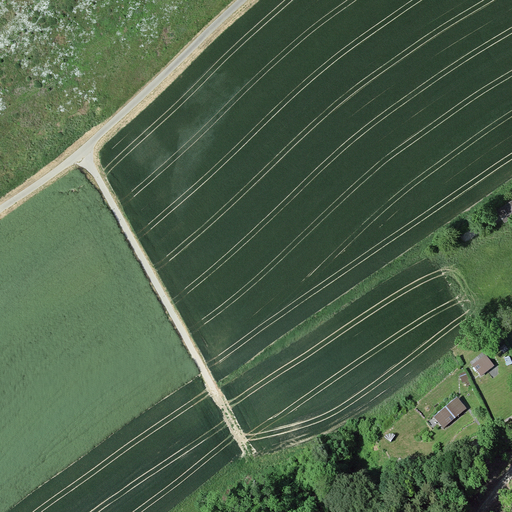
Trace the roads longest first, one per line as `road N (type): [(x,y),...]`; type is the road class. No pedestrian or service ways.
road 1 (track): [(249,0),(85,151),(0,210)]
road 2 (track): [(85,151),(219,401)]
road 3 (track): [(393,490),(468,447),(511,438)]
